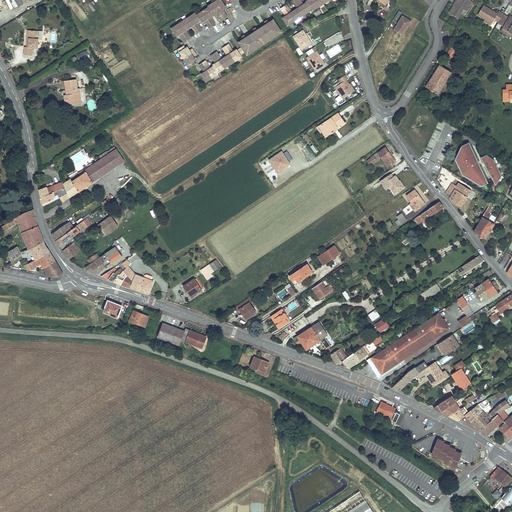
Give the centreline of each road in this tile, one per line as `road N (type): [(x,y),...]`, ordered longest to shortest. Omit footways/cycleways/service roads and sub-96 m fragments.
road 1 (residential): [(0,330),(124,340),(266,391),(431,511)]
road 2 (secondary): [(77,274),(363,380),(502,453)]
road 3 (residential): [(511,285),(378,112)]
road 4 (secondary): [(0,74),(20,120),(46,235),(77,274)]
road 5 (residential): [(438,8),(434,52),(399,106),(378,112)]
